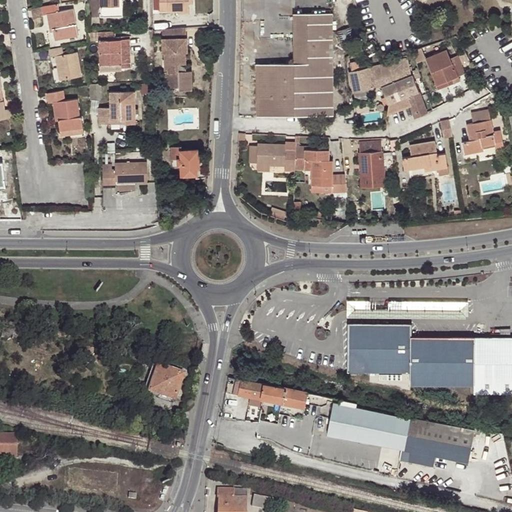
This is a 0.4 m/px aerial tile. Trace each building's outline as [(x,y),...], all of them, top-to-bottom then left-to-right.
[(100,0),(101,16),(119,16),(119,0),(100,0)] [(189,0),(160,0),(160,12),(179,11),(190,10),(189,3),(189,0)] [(58,3),(43,6),(45,14),(48,14),(50,26),(53,26),(54,31),(56,39),(79,35),(74,9),(60,12),(58,3)] [(331,114),(332,13),(295,13),(294,63),(258,62),(257,113),(331,114)] [(181,27),(161,28),(163,53),(164,52),(165,69),(166,69),(167,69),(168,69),(168,68),(168,71),(165,71),(166,87),(179,86),(180,90),(185,90),(186,89),(187,89),(188,88),(189,88),(189,87),(189,86),(190,86),(190,84),(190,82),(192,82),(191,70),(186,70),(178,71),(178,63),(179,63),(186,63),(185,52),(187,52),(186,37),(182,37),(181,27)] [(115,31),(100,32),(101,63),(121,62),(122,67),(131,67),(130,39),(115,40),(115,31)] [(62,47),(50,50),(51,56),(57,55),(61,80),(81,76),(77,52),(63,54),(62,47)] [(431,72),(459,60),(457,55),(450,58),(446,49),(426,58),(431,72)] [(423,52),(416,54),(417,61),(424,60),(423,52)] [(417,61),(416,54),(406,55),(407,59),(409,62),(417,61)] [(409,62),(407,59),(363,68),(361,60),(349,62),(351,71),(349,71),(355,99),(375,95),(373,87),(381,86),(411,75),(409,62)] [(464,73),(459,60),(431,72),(430,72),(436,84),(451,78),(464,73)] [(428,111),(413,74),(411,75),(381,86),(388,104),(386,114),(410,106),(415,117),(428,111)] [(451,78),(436,84),(438,89),(453,82),(451,78)] [(65,100),(63,90),(47,93),(48,103),(53,102),(55,116),(59,116),(59,120),(61,135),(84,132),(82,117),(80,117),(77,98),(65,100)] [(99,123),(112,123),(112,119),(126,119),(126,122),(136,122),(134,91),(110,91),(111,107),(98,107),(99,123)] [(462,142),(464,153),(474,151),(483,150),(482,145),(493,143),(495,147),(502,146),(500,130),(491,131),(488,109),(471,112),(473,123),(467,124),(469,140),(462,142)] [(365,121),(382,121),(382,112),(365,112),(365,121)] [(451,137),(449,119),(440,121),(443,138),(451,137)] [(397,139),(390,140),(391,150),(398,149),(397,139)] [(391,150),(390,140),(381,141),(381,140),(359,141),(362,187),(384,186),(382,151),(391,150)] [(295,147),(295,142),(286,141),(285,144),(258,143),(258,145),(257,165),(269,166),(284,166),(284,171),(294,171),(294,170),(295,147)] [(424,167),(423,167),(431,166),(431,170),(448,167),(445,153),(437,154),(435,141),(409,145),(411,156),(402,157),(404,170),(424,167)] [(299,147),(295,147),(294,170),(304,170),(304,171),(311,171),(311,184),(311,185),(332,186),(332,185),(332,175),(333,160),(329,160),(329,150),(307,149),(307,147),(299,147)] [(199,167),(199,149),(182,150),(176,150),(176,159),(179,160),(179,166),(182,165),(182,175),(197,174),(197,167),(199,167)] [(474,151),(464,153),(465,160),(475,158),(474,151)] [(147,162),(116,163),(116,164),(116,184),(116,193),(119,192),(121,194),(134,190),(136,190),(136,183),(148,183),(147,162)] [(112,164),(102,164),(103,184),(112,184),(112,164)] [(345,176),(332,175),(332,185),(332,186),(311,185),(312,194),(332,193),(347,194),(345,176)] [(511,335),(461,336),(416,336),(416,323),(353,323),(352,371),(367,371),(391,371),(415,372),(416,385),(423,384),(450,384),(479,385),(479,393),(511,393),(511,335)] [(95,347),(86,346),(85,352),(94,354),(95,347)] [(150,389),(159,365),(154,363),(145,387),(150,389)] [(184,374),(159,365),(150,389),(175,399),(184,374)] [(310,393),(243,379),(240,394),(306,408),(310,393)] [(481,434),(481,429),(479,429),(475,428),(474,429),(465,428),(446,424),(434,422),(420,420),(401,416),(372,409),(358,406),(341,402),(341,400),(336,398),(329,434),(365,441),(402,448),(400,458),(434,465),(436,455),(469,461),(474,433),(481,434)] [(4,430),(0,429),(0,455),(18,457),(18,434),(4,434),(4,430)] [(222,511),(247,511),(248,496),(236,495),(236,488),(219,487),(218,498),(220,498),(223,498),(222,511)] [(273,509),(274,499),(256,495),(254,505),(262,507),(273,509)]
